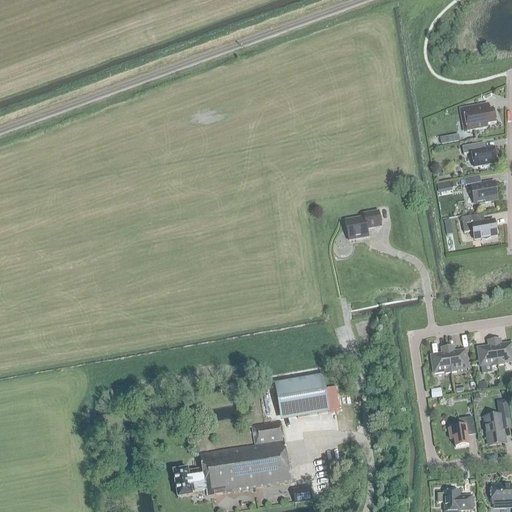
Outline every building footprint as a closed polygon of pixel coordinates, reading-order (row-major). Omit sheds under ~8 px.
[(477,113),(476,107),(459,110),(461,120),(464,120),(467,133),(487,129),(487,126),(496,124),(493,110),(477,113)] [(479,151),(477,145),(462,148),(463,155),(471,154),(474,168),(482,167),(482,168),(489,167),(488,165),(496,164),(493,148),(479,151)] [(453,192),(452,183),(438,183),(439,192),(453,192)] [(481,186),(472,187),(474,204),(476,204),(477,204),(477,206),(484,204),(484,202),(485,202),(496,200),(493,184),(481,186)] [(381,227),(378,212),(363,215),(364,218),(345,221),(348,241),(368,237),(366,229),(381,227)] [(479,224),(478,216),(461,219),(464,234),(472,232),(474,241),(481,240),(481,241),(486,241),(490,239),(490,238),(496,237),(494,221),(479,224)] [(447,236),(453,235),(450,221),(444,222),(447,236)] [(500,340),(494,341),(497,366),(504,365),(503,363),(511,361),(511,349),(511,344),(501,346),(500,340)] [(491,367),(497,366),(494,341),(487,342),(488,348),(478,349),(478,351),(477,351),(478,357),(479,357),(480,366),(491,365),(491,367)] [(447,348),(451,373),(457,372),(457,370),(467,368),(465,351),(454,353),(453,347),(447,348)] [(444,374),(451,373),(447,348),(440,349),(441,355),(431,356),(431,358),(430,358),(431,364),(432,364),(433,374),(444,372),(444,374)] [(274,385),(279,415),(296,412),(297,419),(330,414),(323,376),(274,385)] [(441,397),(440,389),(430,391),(432,398),(441,397)] [(509,425),(506,401),(498,402),(499,411),(500,419),(485,421),(488,443),(490,443),(492,444),(495,444),(496,442),(504,441),(502,426),(509,425)] [(474,431),(472,418),(458,420),(459,428),(448,430),(450,440),(454,439),(455,448),(468,446),(466,433),(474,431)] [(290,482),(280,422),(251,427),(255,447),(199,456),(202,472),(187,474),(187,472),(173,474),(177,501),(191,497),(191,494),(205,491),(206,497),(290,482)] [(511,486),(500,487),(500,485),(491,485),(491,502),(493,504),(493,509),(511,507),(511,486)] [(301,489),(293,490),(295,505),(304,503),(301,489)] [(459,497),(458,492),(443,493),(444,511),(459,511),(472,511),(472,497),(459,497)]
